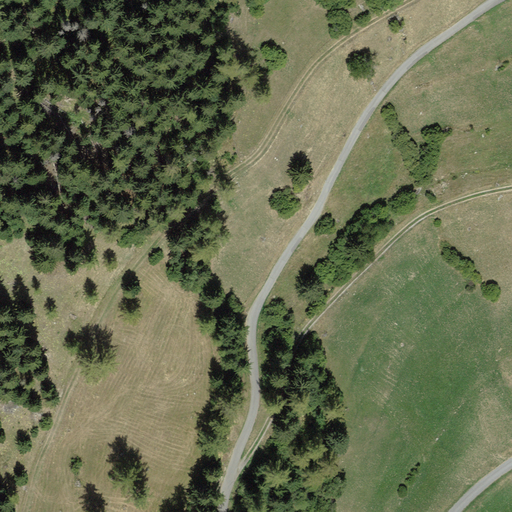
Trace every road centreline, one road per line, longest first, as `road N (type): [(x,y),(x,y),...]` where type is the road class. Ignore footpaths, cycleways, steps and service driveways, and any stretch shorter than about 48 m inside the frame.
road 1 (unclassified): [(222,511),(254,402),(256,304),(390,82),(497,0)]
road 2 (track): [(511,187),(427,213),(379,252),(302,333),(261,435),(245,459),(234,461)]
